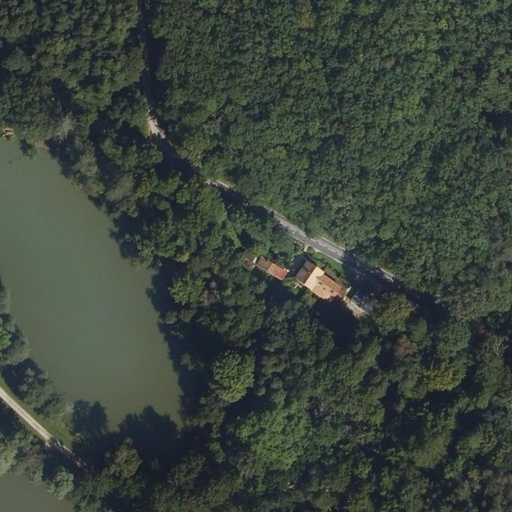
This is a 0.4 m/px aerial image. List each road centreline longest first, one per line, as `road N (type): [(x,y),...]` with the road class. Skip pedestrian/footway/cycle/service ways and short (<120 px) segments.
road 1 (tertiary): [(167,157),(511,355)]
road 2 (tertiary): [(0,80),(167,157)]
road 3 (unclassified): [(167,157),(148,112),(134,0)]
road 4 (track): [(511,393),(456,355),(408,297)]
